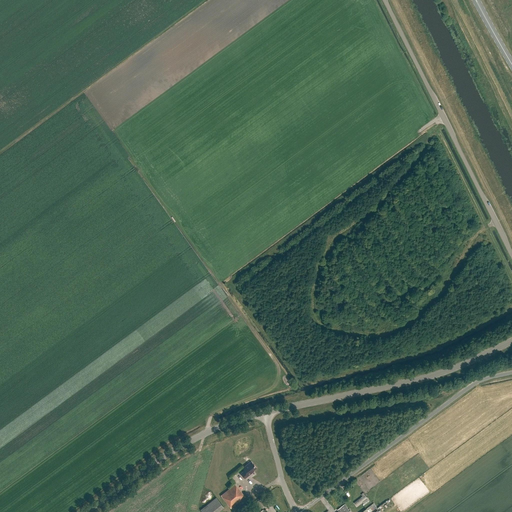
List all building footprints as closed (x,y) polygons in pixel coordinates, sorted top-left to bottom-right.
[(254,471),(253,470),(256,468),(251,461),(242,468),(244,470),(241,473),(245,478),(254,471)] [(230,508),(245,497),(236,484),(220,495),(230,508)] [(362,496),(354,503),(355,504),(366,496),(364,492),(361,494),(362,496)] [(216,497),(200,509),(202,511),(217,511),(224,507),(216,497)] [(255,503),(259,509),(264,505),(260,499),(255,503)]
